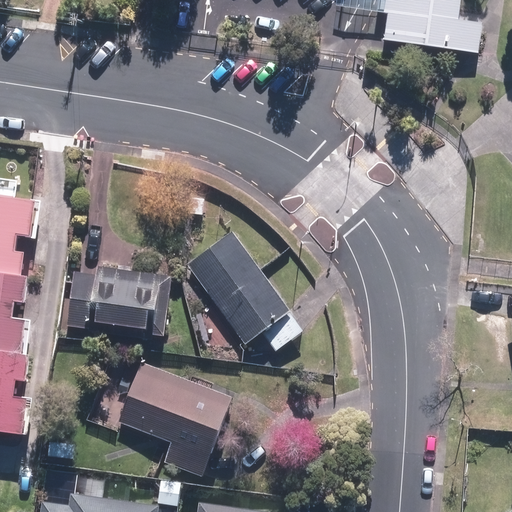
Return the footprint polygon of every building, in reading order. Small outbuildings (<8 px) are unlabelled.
[(385,0),(384,15),(385,15),(387,16),(383,41),(478,56),(483,25),(458,22),(461,0),(385,0)] [(204,197),(192,197),(192,215),(205,214),(204,197)] [(0,276),(23,279),(26,256),(17,255),(19,238),(34,240),(38,205),(0,199),(0,276)] [(264,334),(277,352),(305,333),(233,233),(188,265),(246,346),(264,334)] [(89,334),(155,342),(155,337),(165,338),(173,280),(98,269),(98,277),(75,274),(68,327),(89,330),(89,334)] [(29,280),(23,279),(0,276),(0,355),(23,359),(27,322),(14,321),(16,303),(25,304),(29,280)] [(30,360),(23,359),(0,355),(0,433),(25,437),(30,401),(17,400),(19,382),(27,383),(30,360)] [(165,463),(204,478),(235,400),(144,364),(120,423),(173,444),(165,463)] [(49,457),(73,458),(74,443),(50,442),(49,457)] [(159,504),(180,506),(183,483),(162,480),(159,504)] [(162,511),(163,506),(76,495),(74,506),(44,502),(42,511),(162,511)] [(262,511),(203,503),(202,511),(262,511)]
